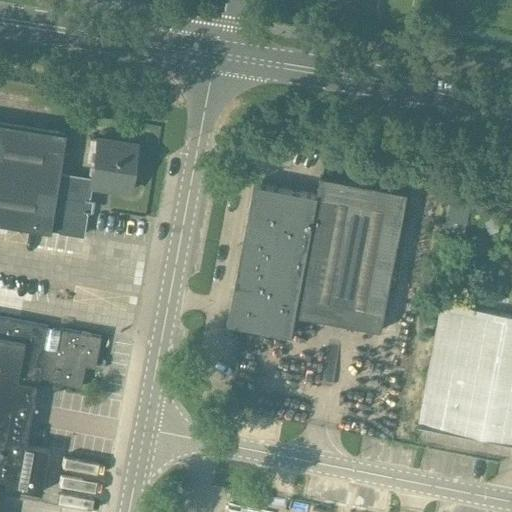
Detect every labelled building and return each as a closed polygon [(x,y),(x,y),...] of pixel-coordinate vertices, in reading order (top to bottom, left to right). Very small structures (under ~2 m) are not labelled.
[(89,183),(90,177),(58,172),(65,132),(0,121),(0,221),(58,231),(58,233),(83,237),(87,213),(86,213),(91,183),(89,183)] [(97,138),(90,177),(89,183),(91,183),(129,190),(136,144),(97,138)] [(380,330),(407,192),(320,175),(316,196),(253,183),(226,323),(291,335),(295,313),(380,330)] [(471,197),(451,194),(446,220),(440,220),(438,232),(464,236),(465,230),(466,230),(468,223),(465,223),(466,216),(467,217),(471,197)] [(483,305),(506,309),(508,298),(484,294),(483,305)] [(511,441),(511,313),(441,300),(418,423),(511,441)] [(0,484),(9,487),(40,493),(49,449),(25,444),(25,443),(24,443),(35,384),(38,385),(40,377),(50,379),(49,381),(81,387),(85,365),(94,367),(100,335),(60,328),(0,316),(0,484)]
